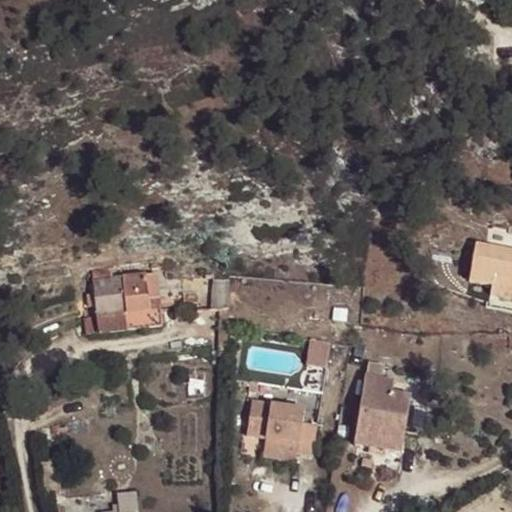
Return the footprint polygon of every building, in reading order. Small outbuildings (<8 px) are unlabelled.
[(511,249),(476,244),(469,282),(492,287),(490,296),(511,300),(511,249)] [(111,268),(92,270),(93,281),(112,278),(111,268)] [(159,299),(157,274),(146,275),(146,278),(122,281),(122,278),(117,278),(93,281),(94,295),(95,306),(98,334),(162,327),(160,310),(150,311),(149,300),(159,299)] [(228,310),(229,276),(212,278),(212,283),(211,311),(219,311),(228,310)] [(211,311),(212,283),(197,285),(197,313),(211,311)] [(160,310),(159,299),(149,300),(150,311),(160,310)] [(227,334),(228,310),(219,311),(219,334),(227,334)] [(227,345),(227,334),(219,334),(219,346),(227,345)] [(226,355),(227,345),(219,346),(218,347),(218,357),(226,355)] [(391,393),(380,392),(381,379),(383,367),(368,364),(355,446),(369,448),(386,451),(401,453),(405,425),(400,424),(402,409),(408,410),(410,396),(391,393)] [(393,381),(381,379),(380,392),(391,393),(393,381)] [(258,383),(249,382),(248,391),(257,392),(258,383)] [(305,410),(252,402),(246,436),(266,439),(298,444),(297,454),(312,456),(317,427),(303,424),(305,410)] [(298,444),(266,439),(263,457),(296,462),(297,454),(298,444)] [(386,451),(369,448),(368,454),(385,457),(386,451)] [(58,493),(53,460),(42,462),(46,494),(58,493)] [(136,511),(134,495),(118,496),(120,511),(136,511)]
